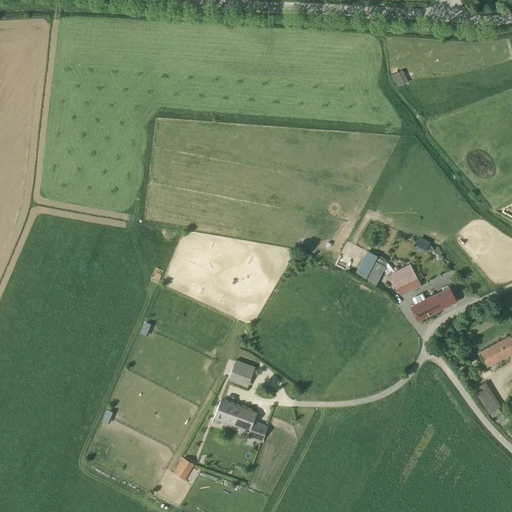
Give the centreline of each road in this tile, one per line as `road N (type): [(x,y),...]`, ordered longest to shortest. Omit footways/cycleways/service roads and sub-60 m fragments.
road 1 (unclassified): [(449,16),(178,0)]
road 2 (unclassified): [(511,450),(426,353),(429,328),(511,286)]
